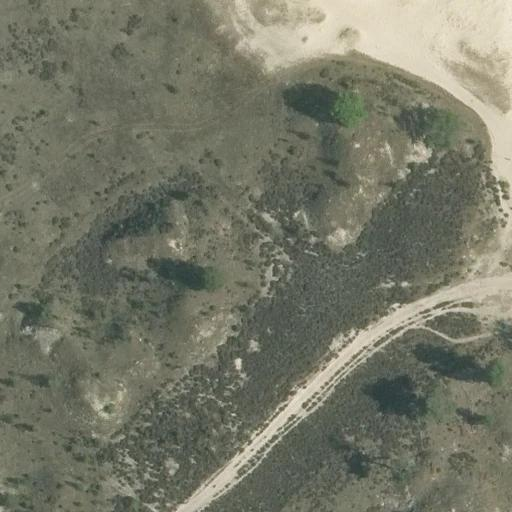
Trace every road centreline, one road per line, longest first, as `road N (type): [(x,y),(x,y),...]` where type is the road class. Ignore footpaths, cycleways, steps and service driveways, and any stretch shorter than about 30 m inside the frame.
road 1 (track): [(185,511),(378,331),(443,297),(511,284)]
road 2 (track): [(511,155),(484,97),(449,58),(351,0)]
